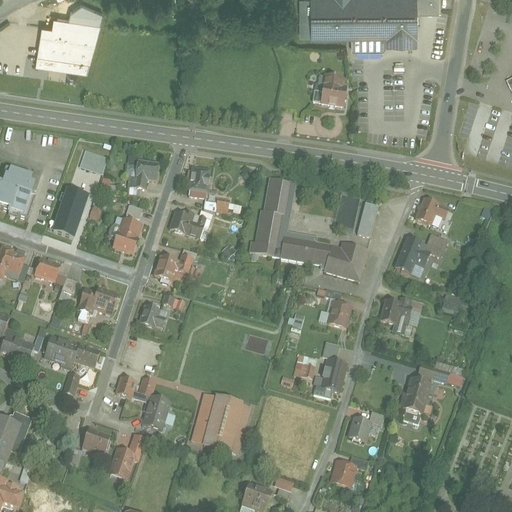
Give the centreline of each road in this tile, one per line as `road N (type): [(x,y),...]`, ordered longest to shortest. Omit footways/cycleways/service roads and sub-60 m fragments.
road 1 (secondary): [(433,177),(188,137)]
road 2 (residential): [(140,277),(93,415),(0,376)]
road 3 (secondary): [(188,137),(0,109)]
road 4 (residential): [(433,177),(466,0)]
road 5 (residential): [(140,277),(0,228)]
road 6 (residential): [(188,137),(140,277)]
